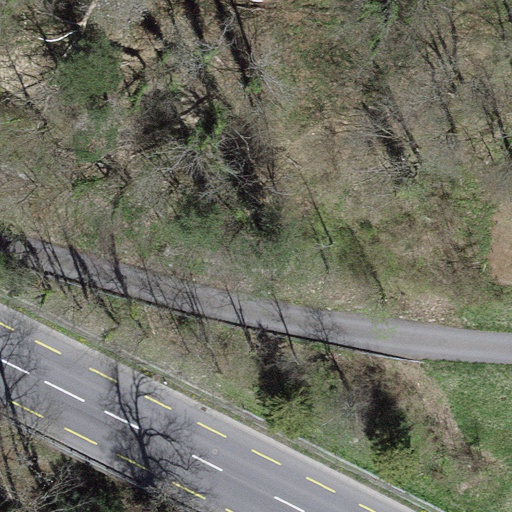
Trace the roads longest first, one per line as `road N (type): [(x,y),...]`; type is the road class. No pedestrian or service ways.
road 1 (unclassified): [(0,252),(387,340),(511,351)]
road 2 (primary): [(293,511),(0,361)]
